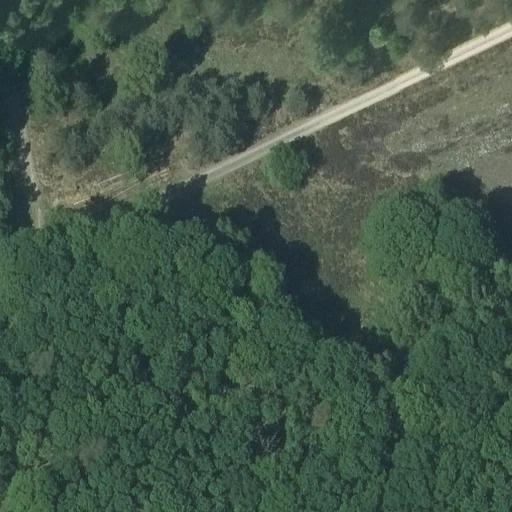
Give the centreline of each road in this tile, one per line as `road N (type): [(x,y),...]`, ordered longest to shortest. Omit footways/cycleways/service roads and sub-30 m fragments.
road 1 (track): [(0,272),(511,29)]
road 2 (track): [(0,63),(36,255)]
